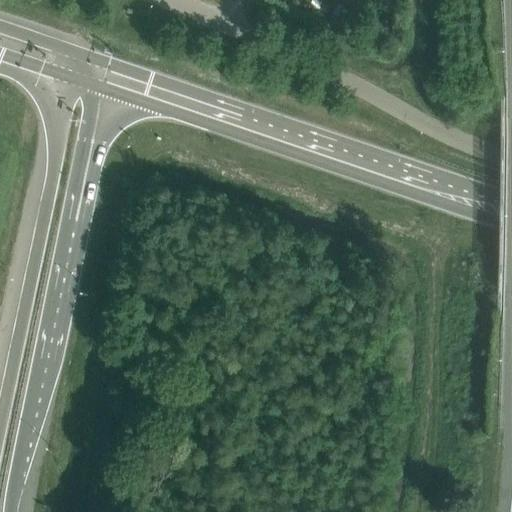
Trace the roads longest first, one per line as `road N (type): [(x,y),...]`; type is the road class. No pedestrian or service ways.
road 1 (motorway): [(10,511),(108,76)]
road 2 (secondary): [(511,209),(108,76)]
road 3 (motorway): [(75,66),(0,412)]
road 4 (unclassified): [(226,25),(511,162)]
